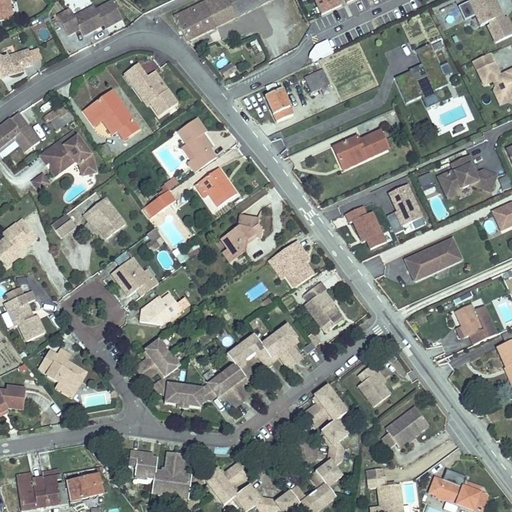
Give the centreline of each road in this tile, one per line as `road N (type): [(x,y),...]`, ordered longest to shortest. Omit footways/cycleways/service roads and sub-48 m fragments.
road 1 (residential): [(392,322),(236,432),(144,426)]
road 2 (residential): [(0,115),(138,40),(165,43),(218,99)]
road 3 (residential): [(218,99),(298,60),(312,40),(404,0)]
road 4 (residential): [(263,153),(392,322)]
road 5 (residential): [(392,322),(511,485)]
road 6 (residential): [(263,153),(381,101),(401,61)]
road 7 (unknown): [(236,432),(273,476),(308,455),(310,432),(281,400)]
road 8 (residential): [(144,426),(0,447)]
road 9 (residential): [(392,322),(511,264)]
